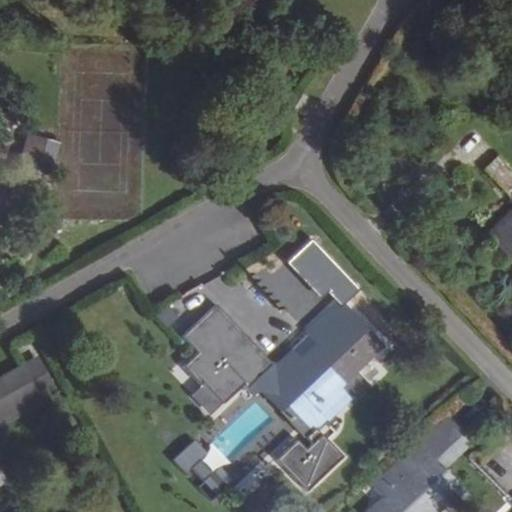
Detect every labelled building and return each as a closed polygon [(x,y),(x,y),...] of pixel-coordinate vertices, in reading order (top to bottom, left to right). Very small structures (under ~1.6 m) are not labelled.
[(511,172),(497,156),(483,169),(511,199),(511,215),(489,235),(506,253),(511,248),(511,172)] [(277,375),(309,409),(328,429),(322,434),(316,429),(295,449),(322,477),(358,443),(332,415),(348,399),(337,387),(380,345),(339,302),(306,331),(322,349),(306,365),(293,351),(287,356),(273,370),(277,375)] [(266,362),(273,370),(287,356),(280,349),(266,362)] [(0,428),(47,401),(25,362),(0,375),(0,428)] [(243,471),(309,409),(277,375),(210,437),(243,471)] [(370,511),(369,511),(367,511),(435,511),(443,506),(449,511),(466,496),(438,465),(436,462),(447,452),(449,455),(465,440),(446,420),(405,460),(403,458),(375,485),(384,495),(375,505),(381,511),(370,511)] [(214,447),(189,470),(202,483),(227,460),(214,447)] [(436,462),(438,465),(449,455),(447,452),(436,462)]
